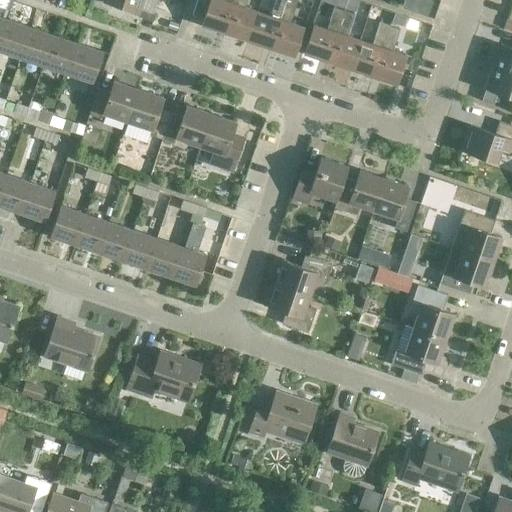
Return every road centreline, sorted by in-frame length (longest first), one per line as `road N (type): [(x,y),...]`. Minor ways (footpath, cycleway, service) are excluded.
road 1 (residential): [(511,350),(486,424),(228,332)]
road 2 (residential): [(308,96),(428,135),(475,0)]
road 3 (residential): [(228,332),(308,96)]
road 4 (residential): [(228,332),(0,257)]
road 5 (residential): [(146,44),(308,96)]
